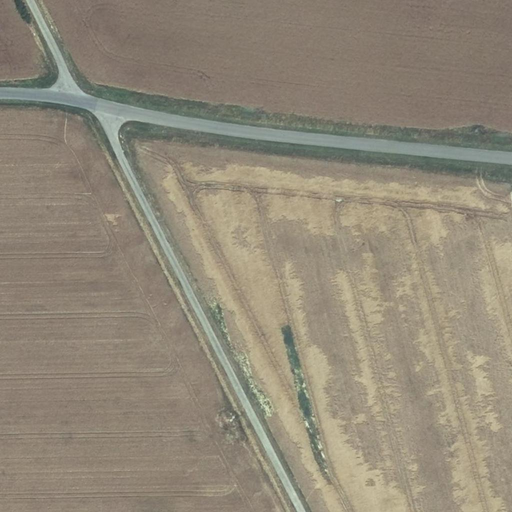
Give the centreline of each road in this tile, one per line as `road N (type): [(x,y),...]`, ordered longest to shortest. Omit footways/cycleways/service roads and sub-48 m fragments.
road 1 (unclassified): [(300,511),(122,163),(111,108)]
road 2 (tertiary): [(111,108),(511,158)]
